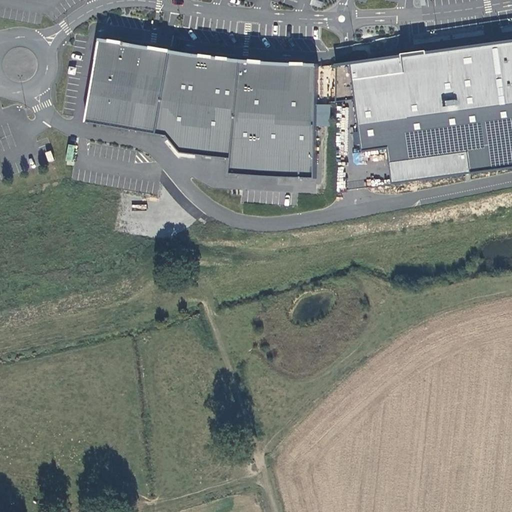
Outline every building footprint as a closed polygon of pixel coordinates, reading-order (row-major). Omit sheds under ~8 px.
[(336,63),(336,88),(354,86),(356,98),(363,150),(388,147),(393,183),(511,166),(511,39),(409,53),(336,63)] [(316,179),(316,66),(296,64),(253,61),(249,60),(221,56),(201,54),(161,48),(113,42),(98,40),(83,121),(164,135),(179,152),(228,157),(229,173),(316,179)] [(354,86),(336,88),(336,101),(356,98),(354,86)] [(73,162),(75,145),(68,144),(65,160),(73,162)] [(51,150),(45,152),(48,162),(54,161),(51,150)]
